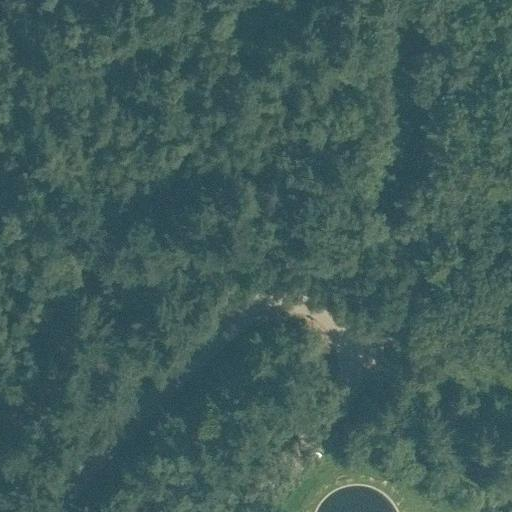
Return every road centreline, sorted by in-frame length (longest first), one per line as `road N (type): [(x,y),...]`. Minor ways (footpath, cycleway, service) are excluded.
road 1 (unclassified): [(49,511),(246,306),(286,293),(353,329)]
road 2 (track): [(459,0),(429,279)]
road 3 (unclassified): [(254,511),(360,382),(365,351),(353,329)]
